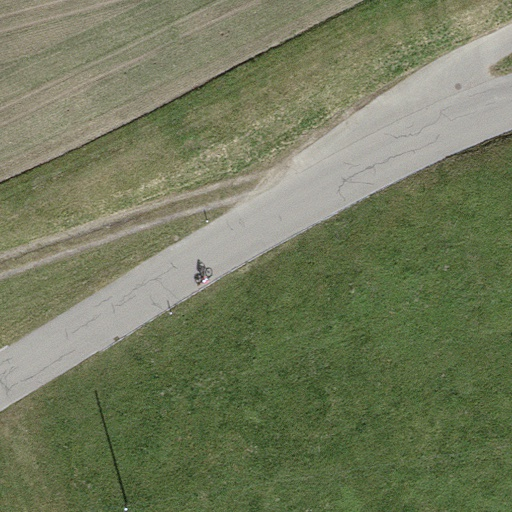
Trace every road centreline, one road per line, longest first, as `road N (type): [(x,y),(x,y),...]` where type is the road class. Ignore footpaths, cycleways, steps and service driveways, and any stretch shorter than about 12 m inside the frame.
road 1 (unclassified): [(0,389),(339,182),(511,101)]
road 2 (track): [(0,267),(225,193),(339,182)]
road 3 (track): [(381,160),(426,99),(511,39)]
